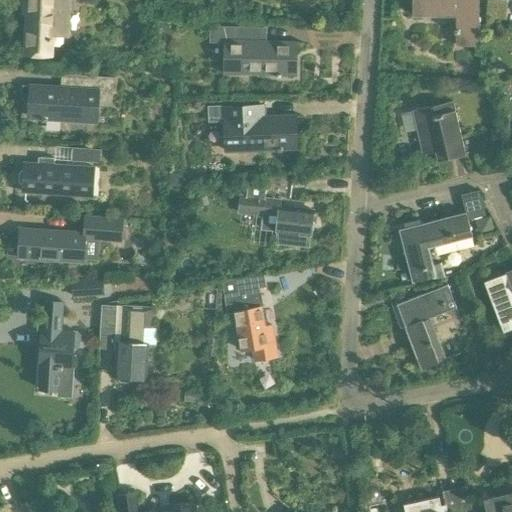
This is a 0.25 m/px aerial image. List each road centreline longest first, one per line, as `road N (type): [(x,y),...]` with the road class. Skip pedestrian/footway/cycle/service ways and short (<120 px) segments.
road 1 (residential): [(347,407),(363,0)]
road 2 (residential): [(234,511),(225,427),(0,469)]
road 3 (residential): [(347,407),(511,381)]
